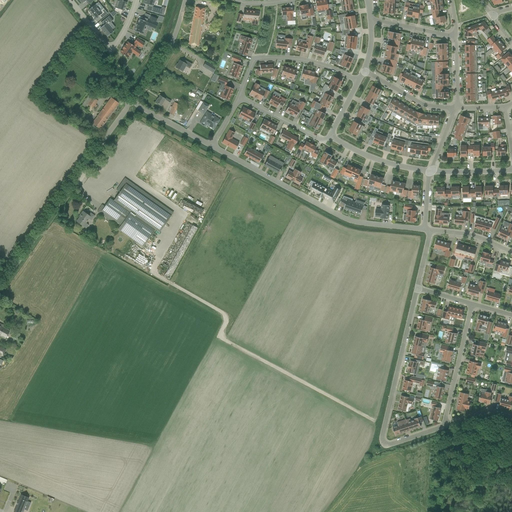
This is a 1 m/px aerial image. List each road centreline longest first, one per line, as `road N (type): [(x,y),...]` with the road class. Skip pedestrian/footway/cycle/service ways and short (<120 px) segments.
road 1 (residential): [(424,229),(351,221),(211,145)]
road 2 (unclassified): [(0,285),(128,106)]
road 3 (residential): [(415,291),(383,433),(394,440),(443,423)]
road 4 (residential): [(211,145),(134,103),(167,55),(185,0)]
road 5 (residential): [(239,97),(258,58),(299,59),(357,81)]
road 6 (residential): [(443,423),(471,306)]
